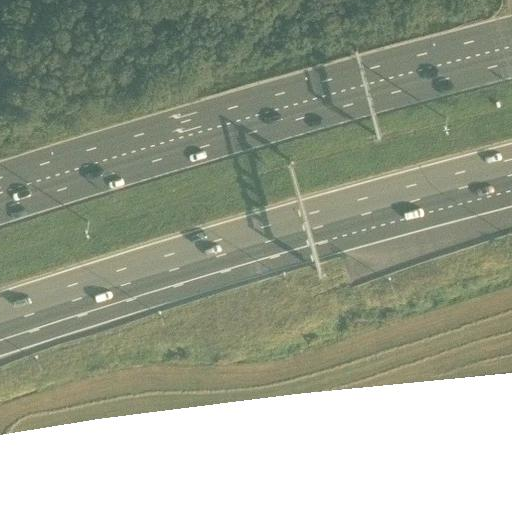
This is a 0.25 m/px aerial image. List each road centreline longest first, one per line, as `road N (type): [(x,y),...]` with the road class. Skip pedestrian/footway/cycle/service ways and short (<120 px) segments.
road 1 (motorway): [(0,316),(511,164)]
road 2 (motorway): [(511,62),(0,208)]
